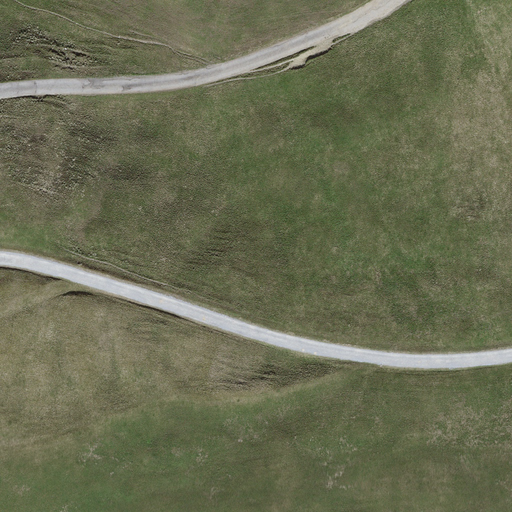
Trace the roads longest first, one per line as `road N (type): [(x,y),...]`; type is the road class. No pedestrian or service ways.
road 1 (track): [(0,265),(161,300),(309,349),(478,359),(511,352)]
road 2 (track): [(388,0),(361,25),(241,66),(139,86),(0,90)]
